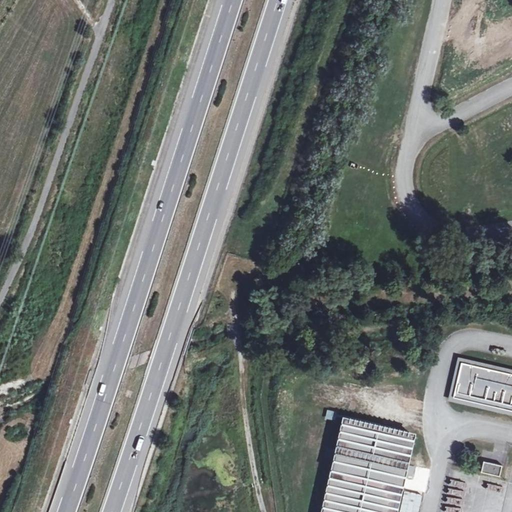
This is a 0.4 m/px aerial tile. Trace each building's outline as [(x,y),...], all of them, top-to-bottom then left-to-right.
[(511,371),(462,360),(454,396),(511,409),(511,371)] [(335,421),(336,411),(327,410),(325,420),(335,421)] [(396,511),(414,434),(342,418),(321,511),(396,511)] [(500,474),(503,463),(485,459),(482,470),(500,474)] [(407,477),(412,479),(416,467),(410,465),(407,477)] [(418,511),(423,495),(404,491),(399,511),(418,511)]
